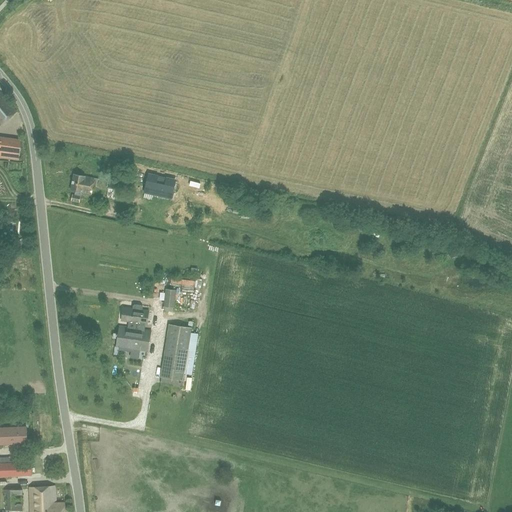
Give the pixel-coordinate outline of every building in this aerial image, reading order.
[(16,112),(0,92),(0,124),(0,125),(16,112)] [(0,157),(19,160),(20,149),(6,147),(7,138),(0,137),(0,157)] [(79,202),(81,192),(91,194),(92,189),(95,189),(97,179),(73,175),(70,190),(75,191),(74,195),(72,194),(71,201),(79,202)] [(148,175),(144,194),(171,199),(175,181),(148,175)] [(115,200),(119,181),(109,179),(105,198),(115,200)] [(0,228),(22,229),(22,213),(0,212),(0,228)] [(165,289),(163,306),(174,307),(176,290),(165,289)] [(128,327),(137,329),(138,323),(147,324),(149,311),(121,307),(119,320),(129,322),(128,327)] [(168,324),(160,377),(183,381),(192,328),(168,324)] [(128,327),(120,326),(116,347),(147,352),(151,331),(137,329),(128,327)] [(0,444),(27,443),(27,427),(0,428),(0,444)] [(0,477),(13,477),(12,463),(0,463),(0,477)] [(64,511),(64,503),(56,503),(55,487),(29,488),(30,511),(64,511)] [(12,504),(12,494),(21,494),(21,488),(4,488),(4,510),(23,510),(23,504),(12,504)]
